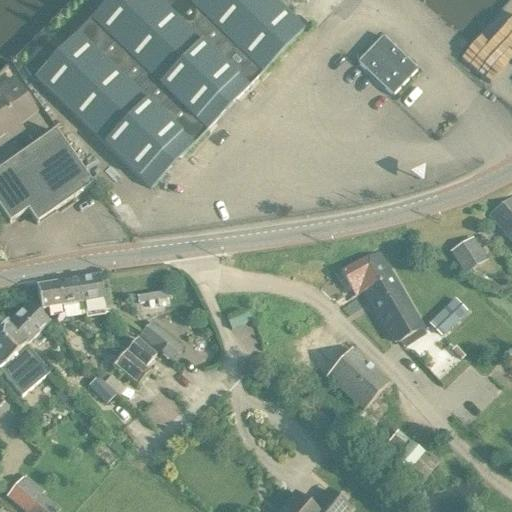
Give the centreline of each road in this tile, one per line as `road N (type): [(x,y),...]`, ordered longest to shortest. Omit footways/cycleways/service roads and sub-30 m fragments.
road 1 (tertiary): [(511,169),(394,216),(0,276)]
road 2 (track): [(511,480),(470,449),(347,324),(290,283),(222,282),(207,246)]
